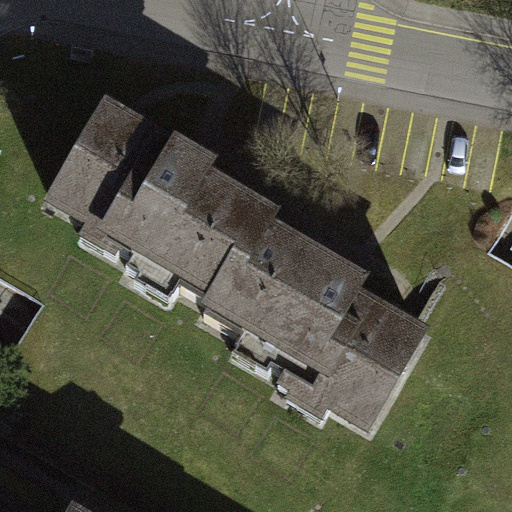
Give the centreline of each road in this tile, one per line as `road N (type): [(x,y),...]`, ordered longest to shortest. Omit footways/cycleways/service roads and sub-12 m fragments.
road 1 (residential): [(283,42),(511,86)]
road 2 (residential): [(70,0),(283,42)]
